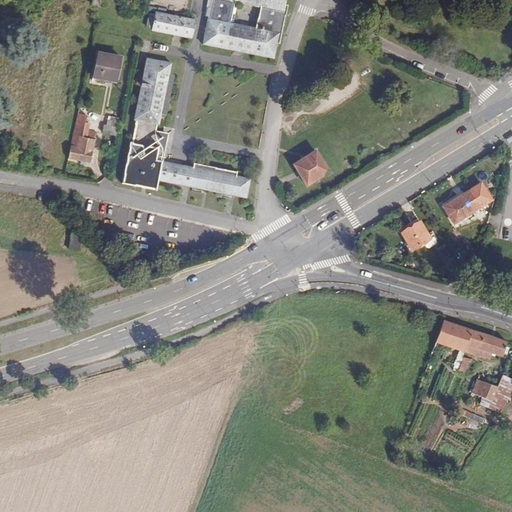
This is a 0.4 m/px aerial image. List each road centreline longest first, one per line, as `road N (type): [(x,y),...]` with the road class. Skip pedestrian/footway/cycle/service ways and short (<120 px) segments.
road 1 (secondary): [(282,235),(178,289),(0,347)]
road 2 (residential): [(153,328),(302,277),(345,277),(436,298)]
road 3 (unclassified): [(0,179),(272,232)]
road 4 (secondary): [(500,106),(282,235)]
road 5 (unclassified): [(311,0),(297,19),(268,156),(272,232)]
road 6 (secondary): [(319,242),(511,125)]
road 7 (unclassified): [(500,106),(464,81),(371,41),(316,0)]
road 8 (secondary): [(153,328),(319,242)]
road 9 (secondary): [(0,377),(153,328)]
road 10 (residential): [(436,298),(352,269),(319,242)]
